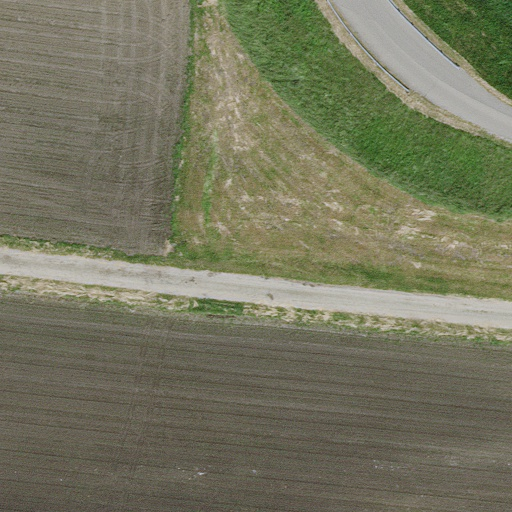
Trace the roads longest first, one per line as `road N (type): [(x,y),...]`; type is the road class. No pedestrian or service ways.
road 1 (track): [(511,322),(0,263)]
road 2 (unclassified): [(362,0),(428,72),(471,107),(511,126)]
